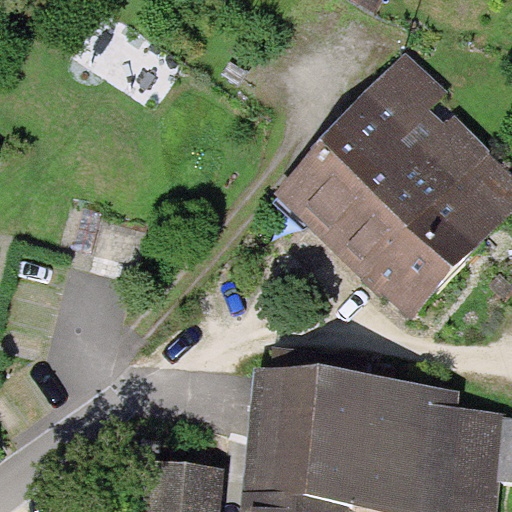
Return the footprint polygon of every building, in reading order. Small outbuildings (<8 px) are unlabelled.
[(448,94),(408,56),(279,198),(368,286),(492,152),(453,114),(446,124),(432,113),(448,94)] [(511,215),(511,171),(492,152),(368,286),(412,323),(511,215)] [(462,392),(258,373),(244,511),(349,511),(349,509),(377,511),(492,511),(494,482),(499,421),(500,412),(461,409),(462,392)] [(511,421),(499,421),(494,482),(511,483),(511,421)] [(217,511),(220,471),(147,467),(144,511),(217,511)]
